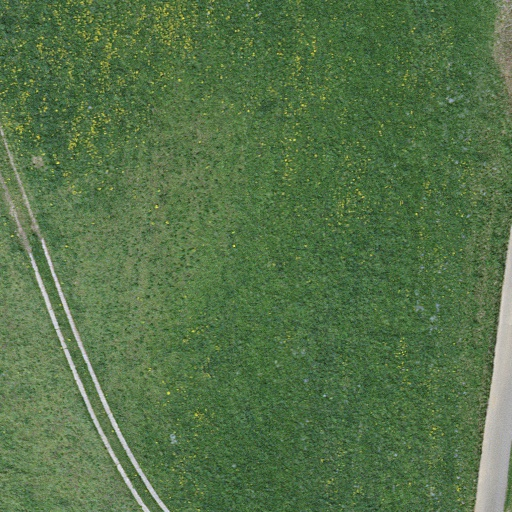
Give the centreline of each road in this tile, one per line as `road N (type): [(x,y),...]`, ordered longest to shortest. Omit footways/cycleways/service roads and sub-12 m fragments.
road 1 (track): [(0,142),(111,437),(156,511)]
road 2 (unclassified): [(491,511),(511,349)]
